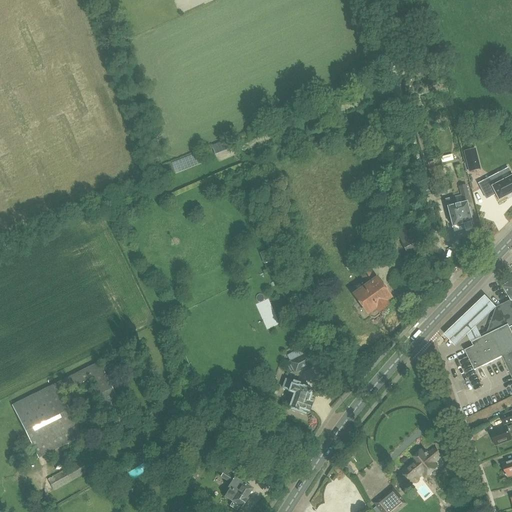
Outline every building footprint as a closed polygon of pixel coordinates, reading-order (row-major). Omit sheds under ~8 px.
[(408,98),(409,100),(410,106),(419,104),(418,99),(417,96),(408,98)] [(227,140),(211,146),(214,155),(230,149),(227,140)] [(467,164),(477,161),(474,149),(464,152),(467,164)] [(433,161),(427,163),(429,169),(428,169),(431,181),(444,178),(441,166),(435,167),(433,161)] [(499,174),(479,180),(483,196),(493,194),(495,200),(511,195),(511,179),(501,183),(499,174)] [(454,197),(445,199),(447,206),(446,206),(447,209),(446,211),(446,213),(448,214),(451,226),(452,226),(453,231),(461,229),(460,227),(460,224),(463,224),(464,226),(464,228),(472,226),(471,222),(471,221),(470,216),(473,215),(471,207),(468,207),(467,203),(471,202),(466,184),(459,186),(461,196),(462,200),(463,202),(456,204),(454,197)] [(407,223),(397,228),(404,242),(402,243),(406,251),(418,245),(414,237),(407,223)] [(269,251),(261,254),(265,264),(272,261),(269,251)] [(375,254),(363,260),(367,268),(380,262),(375,254)] [(367,285),(352,296),(366,315),(368,314),(370,317),(374,318),(378,315),(378,311),(387,305),(384,301),(389,298),(376,279),(370,271),(361,277),(367,285)] [(485,297),(445,336),(456,347),(495,308),(485,297)] [(474,349),(466,353),(474,370),(502,357),(511,377),(511,302),(511,300),(496,307),(487,332),(481,335),(482,338),(472,343),(474,349)] [(290,361),(306,353),(304,348),(287,355),(290,361)] [(290,361),(289,362),(290,364),(293,370),(295,373),(313,364),(310,365),(305,355),(308,353),(307,353),(306,353),(290,361)] [(99,362),(12,405),(38,458),(82,436),(60,393),(88,379),(112,427),(127,419),(99,362)] [(293,370),(290,364),(285,367),(288,373),(293,370)] [(285,379),(282,389),(289,391),(288,392),(294,394),(290,406),(305,411),(309,412),(311,405),(307,404),(311,390),(303,387),(304,385),(292,381),(285,379)] [(511,412),(501,416),(504,424),(511,421),(511,412)] [(506,428),(491,433),(496,445),(511,440),(510,439),(511,438),(511,426),(506,428)] [(402,472),(411,483),(425,472),(426,474),(432,469),(429,466),(440,457),(434,450),(424,458),(420,454),(415,458),(416,460),(402,472)] [(511,460),(502,464),(506,477),(511,474),(511,460)] [(80,461),(47,479),(53,491),(87,472),(81,462),(80,461)] [(350,473),(350,472),(352,475),(355,473),(353,471),(353,470),(348,465),(345,467),(350,473)] [(223,470),(219,477),(230,484),(234,478),(234,477),(232,476),(225,471),(223,470)] [(229,488),(223,497),(232,502),(229,506),(236,510),(239,507),(240,508),(245,499),(251,489),(234,478),(230,484),(228,488),(229,488)] [(393,487),(376,501),(385,511),(394,511),(406,503),(393,487)] [(425,494),(428,500),(434,497),(430,491),(425,494)]
